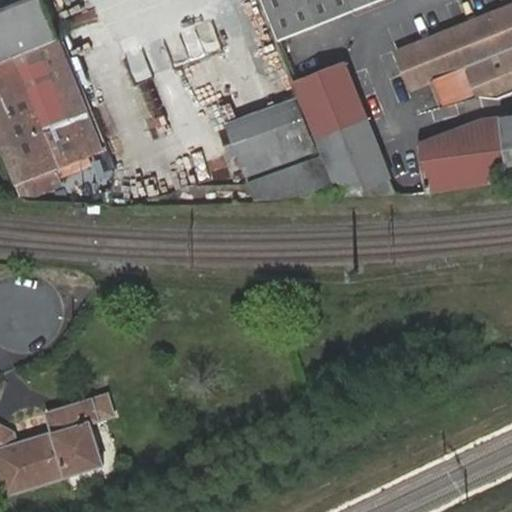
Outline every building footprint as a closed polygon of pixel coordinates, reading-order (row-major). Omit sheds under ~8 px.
[(0,136),(23,194),(26,193),(30,194),(38,194),(61,185),(59,179),(91,166),(88,158),(102,152),(57,43),(60,41),(43,0),(13,0),(0,5),(0,136)] [(265,0),(281,38),(376,0),(265,0)] [(511,91),(511,5),(397,52),(411,89),(430,81),(440,107),(481,95),(496,98),(511,91)] [(209,20),(181,34),(194,60),(222,47),(209,20)] [(324,154),(341,195),(395,193),(346,70),(300,88),(326,152),(324,154)] [(297,95),(227,123),(248,183),(255,200),(341,195),(324,154),(321,155),(297,95)] [(511,114),(475,119),(420,141),(425,170),(411,175),(399,147),(386,152),(401,193),(511,177),(511,114)] [(116,413),(109,392),(62,407),(65,419),(53,422),(56,431),(20,442),(17,430),(0,421),(0,464),(8,492),(106,462),(94,420),(116,413)] [(65,419),(62,407),(49,411),(53,422),(65,419)]
